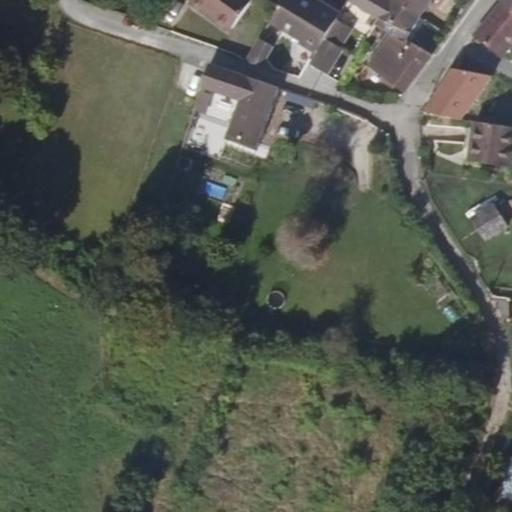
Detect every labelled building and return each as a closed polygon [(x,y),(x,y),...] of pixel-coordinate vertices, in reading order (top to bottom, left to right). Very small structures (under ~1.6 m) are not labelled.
[(189,0),(187,2),(204,14),(207,11),(232,29),(254,0),(189,0)] [(298,43),(315,54),(324,39),(329,29),(337,16),(312,0),(284,0),(272,20),(300,39),(298,43)] [(406,43),(419,20),(389,1),(385,0),(346,0),(339,13),(352,20),(360,6),(381,15),(374,26),(381,30),(390,35),(406,43)] [(389,0),(389,1),(419,20),(430,0),(389,0)] [(511,0),(507,0),(475,40),(478,42),(500,61),(511,46),(511,0)] [(207,11),(204,14),(230,33),(232,29),(207,11)] [(329,29),(336,33),(342,36),(352,20),(339,13),(337,16),(329,29)] [(372,46),(381,30),(374,26),(367,37),(365,41),(372,46)] [(324,39),(330,43),(336,33),(329,29),(324,39)] [(357,40),(363,44),(365,41),(367,37),(361,34),(357,40)] [(405,93),(433,57),(413,46),(412,47),(406,43),(390,35),(373,67),(405,93)] [(315,54),(308,64),(325,74),(340,49),(330,43),(324,39),(315,54)] [(246,64),(260,69),(273,49),(260,40),(246,64)] [(258,150),(278,90),(209,67),(202,92),(241,106),(230,140),(258,150)] [(32,91),(32,89),(32,88),(32,85),(31,84),(29,83),(27,81),(23,80),(21,81),(19,82),(18,83),(17,85),(16,87),(16,89),(16,91),(16,92),(18,95),(19,96),(21,97),(24,97),(26,97),(27,96),(30,95),(31,92),(32,91)] [(511,169),(511,130),(472,124),(467,164),(511,171),(511,169)] [(505,229),(491,209),(472,222),(486,242),(505,229)] [(427,380),(486,393),(491,373),(432,360),(427,380)] [(511,480),(511,455),(509,455),(503,477),(511,480)]
